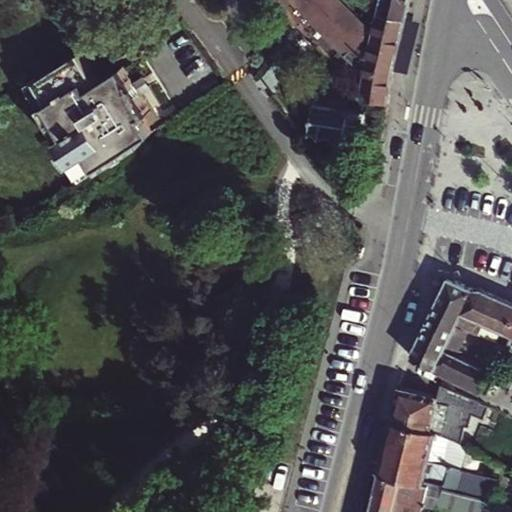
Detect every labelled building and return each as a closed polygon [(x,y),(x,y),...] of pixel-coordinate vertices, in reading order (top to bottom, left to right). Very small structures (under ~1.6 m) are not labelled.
[(281,0),(293,15),(299,22),(387,107),(407,14),(383,9),(368,0),(346,0),(345,1),(344,0),(281,0)] [(368,0),(383,9),(407,14),(410,0),(368,0)] [(49,96),(39,102),(59,133),(56,134),(71,158),(75,155),(84,169),(96,161),(99,165),(140,139),(138,135),(152,126),(142,111),(150,107),(139,89),(133,80),(122,63),(100,77),(81,48),(38,75),(36,76),(49,96)] [(36,76),(38,75),(35,72),(26,78),(32,88),(27,90),(36,104),(39,102),(49,96),(36,76)] [(143,73),(133,80),(139,89),(149,82),(143,73)] [(330,93),(329,99),(314,96),(307,128),(358,139),(365,107),(346,103),(347,97),(330,93)] [(473,288),(452,277),(416,354),(483,390),(494,372),(461,354),(473,329),(457,323),(473,288)] [(511,301),(483,289),(473,288),(457,323),(473,329),(483,334),(487,323),(499,328),(509,332),(511,326),(511,301)] [(499,328),(487,323),(483,334),(492,338),(494,339),(499,328)] [(496,350),(500,341),(494,339),(492,338),(488,347),(496,350)] [(509,351),(511,346),(500,341),(496,350),(502,354),(505,349),(509,351)] [(442,394),(402,386),(394,421),(438,431),(443,432),(462,442),(466,426),(470,427),(473,413),(486,418),(492,406),(445,385),(442,394)] [(394,421),(382,473),(496,501),(501,477),(474,471),(469,466),(459,463),(458,467),(431,460),(438,431),(394,421)] [(277,511),(290,511),(300,472),(276,466),(268,499),(280,502),(277,511)] [(423,511),(425,505),(441,509),(439,511),(511,511),(511,504),(496,501),(382,473),(372,511),(423,511)]
